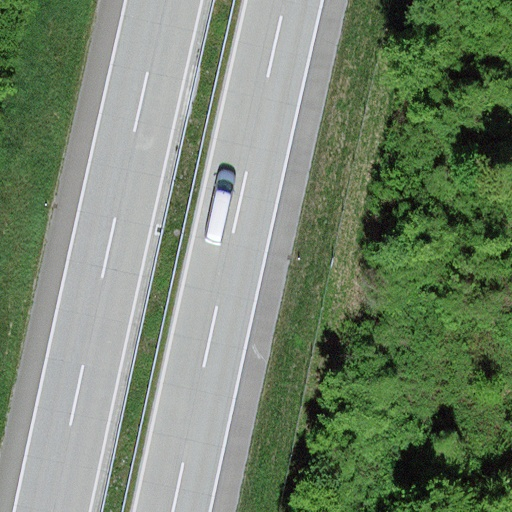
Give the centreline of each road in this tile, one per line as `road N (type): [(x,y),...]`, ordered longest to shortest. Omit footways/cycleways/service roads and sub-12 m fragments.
road 1 (motorway): [(165,0),(55,511)]
road 2 (motorway): [(175,511),(284,0)]
